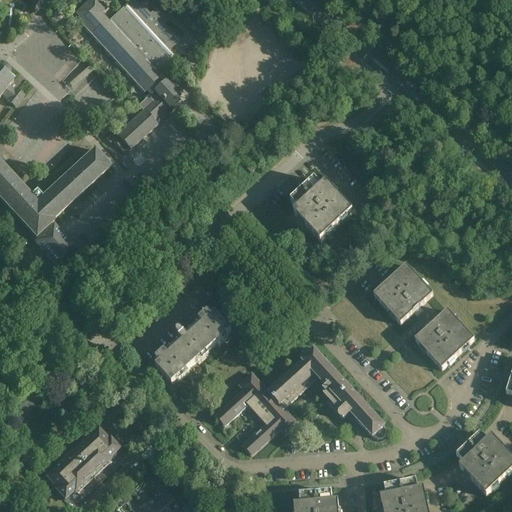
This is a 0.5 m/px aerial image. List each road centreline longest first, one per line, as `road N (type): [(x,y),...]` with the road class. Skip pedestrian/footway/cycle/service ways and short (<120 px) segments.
road 1 (residential): [(356,461),(227,464),(101,336)]
road 2 (residential): [(219,227),(317,138),(353,126)]
road 3 (residential): [(101,336),(219,227)]
road 4 (residential): [(419,442),(311,325)]
road 5 (residential): [(0,429),(101,336)]
road 6 (tertiary): [(409,90),(511,180)]
road 7 (residential): [(311,325),(219,227)]
road 8 (residential): [(495,336),(454,414),(419,442)]
road 9 (tertiary): [(305,0),(397,80)]
